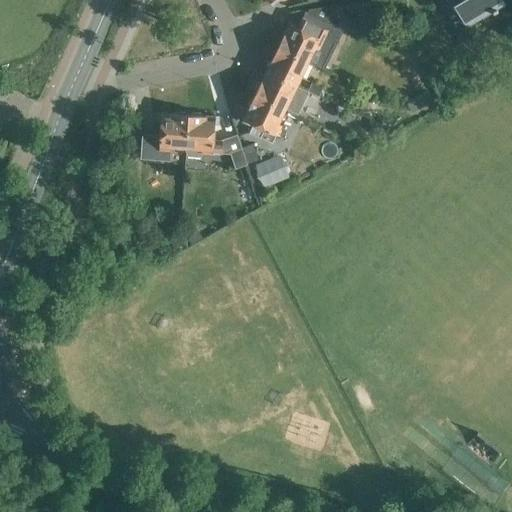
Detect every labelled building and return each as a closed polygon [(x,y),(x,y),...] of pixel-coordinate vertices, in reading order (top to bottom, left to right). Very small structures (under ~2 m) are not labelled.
[(450,0),(455,8),(457,6),(467,24),(482,16),(485,20),(504,9),(501,4),(506,1),(504,0),(450,0)] [(316,23),(325,27),(334,9),(325,5),(316,23)] [(278,46),(310,62),(322,68),(343,27),(330,20),(326,28),(306,19),(302,27),(291,22),(278,46)] [(278,46),(267,70),(298,86),(310,62),(278,46)] [(267,70),(255,94),(286,109),(297,115),(297,113),(307,118),(317,98),(307,93),(308,91),(298,86),(267,70)] [(286,109),(255,94),(254,96),(252,97),(248,104),(249,107),(243,118),(254,123),(249,133),(263,139),(264,137),(273,142),(276,134),(278,135),(283,125),(280,123),(286,109)] [(142,135),(140,160),(170,163),(171,147),(186,148),(188,112),(162,110),(160,137),(142,135)] [(186,148),(186,154),(187,157),(199,157),(201,155),(201,154),(203,154),(203,153),(214,153),(223,153),(223,139),(215,139),(217,115),(188,112),(186,148)] [(245,147),(250,161),(260,157),(255,143),(245,147)] [(248,164),(243,150),(232,153),(241,182),(251,179),(246,164),(248,164)] [(281,153),(255,164),(265,186),(290,175),(281,153)]
